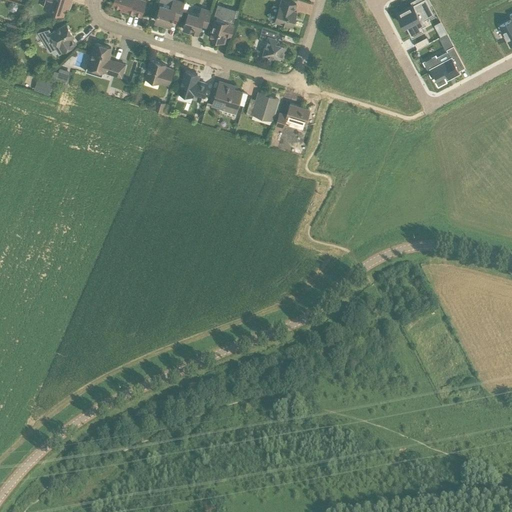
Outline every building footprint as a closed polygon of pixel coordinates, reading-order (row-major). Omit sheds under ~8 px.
[(71,0),(45,0),(43,7),(63,14),(67,3),(70,4),(71,0)] [(114,0),(113,4),(127,8),(126,11),(141,16),(145,0),(114,0)] [(171,25),(173,18),(180,20),(186,1),(181,0),(172,0),(171,6),(161,3),(155,20),(171,25)] [(296,5),(287,2),(281,0),(279,6),(273,4),(268,19),(292,26),(297,12),(294,11),(296,5)] [(409,0),(412,3),(397,11),(405,23),(406,22),(414,36),(425,30),(417,16),(422,14),(425,19),(435,13),(430,4),(426,5),(423,0),(417,0),(409,0)] [(463,0),(440,0),(448,14),(466,6),(463,0)] [(198,34),(201,25),(207,27),(212,10),(201,6),(199,14),(189,11),(183,29),(198,34)] [(215,19),(212,28),(209,37),(222,41),(224,34),(231,36),(234,27),(239,10),(238,10),(236,16),(216,10),(213,19),(215,19)] [(510,45),(511,44),(511,12),(509,14),(511,19),(500,25),(510,45)] [(62,52),(67,49),(76,44),(72,37),(74,36),(66,23),(51,33),(62,52)] [(279,31),(269,28),(263,26),(260,38),(265,39),(263,44),(264,46),(265,46),(263,54),(274,57),(274,55),(282,58),(286,45),(279,43),(279,41),(278,39),(277,39),(279,31)] [(463,42),(472,61),(493,51),(483,32),(463,42)] [(415,41),(418,47),(429,42),(426,36),(415,41)] [(121,77),(125,64),(108,58),(111,47),(96,42),(93,52),(92,52),(87,67),(86,71),(102,75),(103,71),(121,77)] [(432,85),(466,69),(453,45),(446,49),(449,57),(438,62),(434,54),(419,59),(432,85)] [(169,85),(170,79),(173,69),(165,67),(166,64),(151,59),(146,78),(169,85)] [(57,71),(52,70),(50,75),(65,81),(69,71),(58,67),(57,71)] [(202,97),(207,83),(196,80),(198,74),(186,70),(179,92),(194,97),(194,94),(202,97)] [(43,79),(39,91),(49,95),(53,82),(43,79)] [(242,91),(240,90),(234,88),(235,85),(220,81),(212,106),(235,113),(242,91)] [(271,122),(275,109),(278,99),(259,93),(256,104),(249,102),(246,113),(253,116),(253,114),(266,118),(266,120),(271,122)] [(163,111),(166,103),(158,100),(155,109),(163,111)] [(305,124),(310,109),(291,103),(287,114),(279,112),(275,125),(284,128),(286,121),(291,122),(292,120),(305,124)]
